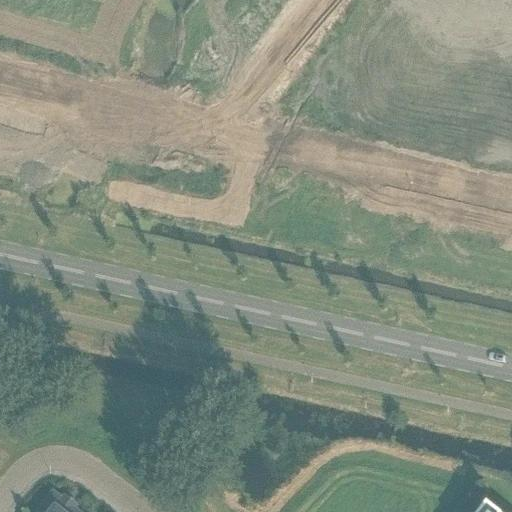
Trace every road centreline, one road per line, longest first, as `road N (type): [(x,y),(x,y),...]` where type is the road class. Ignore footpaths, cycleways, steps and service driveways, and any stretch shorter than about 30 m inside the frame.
road 1 (primary): [(511,366),(0,252)]
road 2 (residential): [(206,134),(511,201)]
road 3 (residential): [(0,82),(206,134)]
road 4 (residential): [(146,511),(67,458),(22,472),(0,501)]
road 5 (residential): [(206,134),(304,0)]
